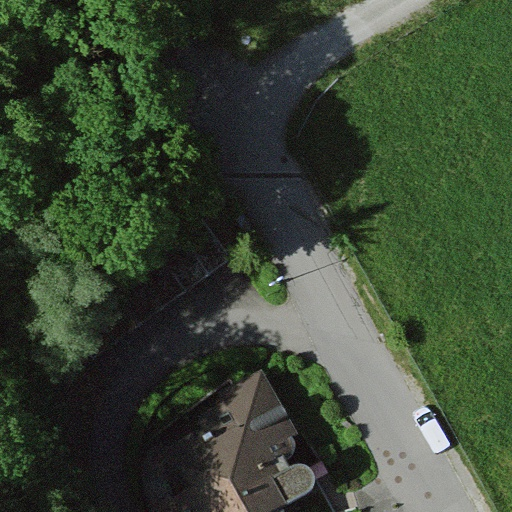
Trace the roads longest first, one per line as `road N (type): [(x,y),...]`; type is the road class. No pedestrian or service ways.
road 1 (residential): [(118,511),(110,433),(121,392),(181,342),(257,324),(343,328)]
road 2 (residential): [(196,66),(343,328)]
road 3 (track): [(222,107),(403,0)]
road 4 (residential): [(343,328),(442,511)]
